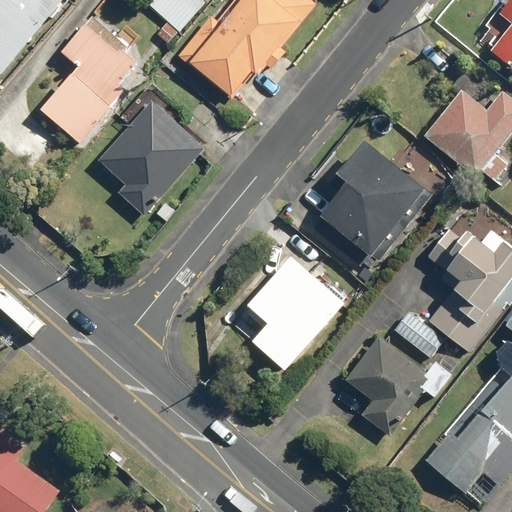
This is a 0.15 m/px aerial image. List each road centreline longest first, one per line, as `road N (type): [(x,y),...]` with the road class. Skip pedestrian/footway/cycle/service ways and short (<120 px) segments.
road 1 (residential): [(107,364),(405,0)]
road 2 (primary): [(276,511),(107,364)]
road 3 (primary): [(107,364),(0,267)]
